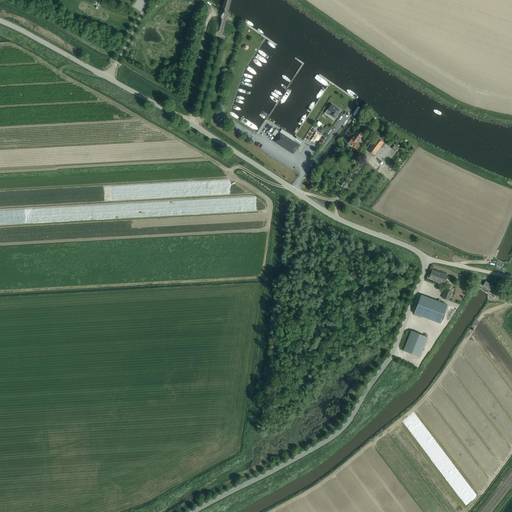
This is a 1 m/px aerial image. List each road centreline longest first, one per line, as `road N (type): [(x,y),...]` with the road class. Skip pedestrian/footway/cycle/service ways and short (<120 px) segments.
road 1 (unclassified): [(426,258),(323,209),(195,126),(0,20)]
road 2 (unclassified): [(201,511),(317,447),(359,411),(403,330),(426,258)]
road 3 (track): [(511,116),(452,96),(302,0)]
